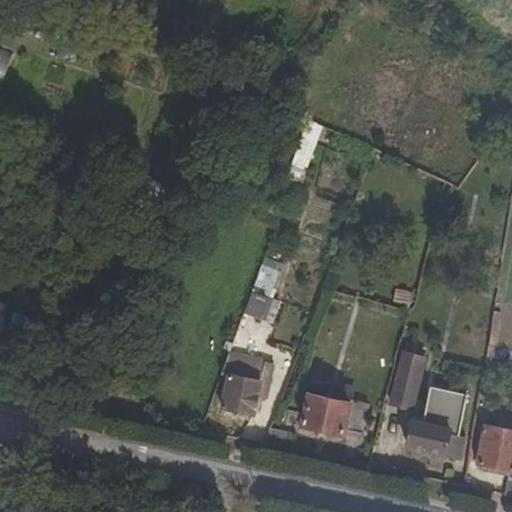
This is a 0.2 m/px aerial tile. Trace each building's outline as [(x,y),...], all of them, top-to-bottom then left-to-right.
[(300,186),(323,126),(307,119),(285,180),(300,186)] [(319,143),(337,149),(341,134),(325,127),(319,143)] [(268,297),(277,274),(260,268),(244,313),(272,323),(281,302),(268,297)] [(404,309),(408,292),(395,289),(391,306),(404,309)] [(496,344),(501,312),(494,311),(488,343),(496,344)] [(412,407),(424,359),(403,353),(390,402),(412,407)] [(275,364),(229,354),(221,374),(227,375),(220,409),(255,416),(260,397),(268,399),(275,364)] [(364,430),(368,404),(308,392),(301,425),(344,435),(347,427),(364,430)] [(450,434),(451,428),(412,419),(406,449),(445,457),(446,455),(462,458),(466,437),(450,434)] [(481,464),(480,470),(508,476),(509,470),(511,470),(511,429),(485,424),(477,463),(481,464)] [(292,450),(295,433),(270,427),(264,444),(292,450)] [(207,511),(212,491),(75,460),(65,457),(59,481),(199,511),(207,511)]
